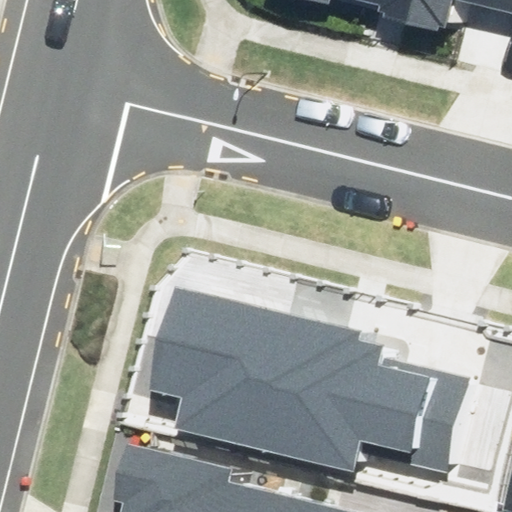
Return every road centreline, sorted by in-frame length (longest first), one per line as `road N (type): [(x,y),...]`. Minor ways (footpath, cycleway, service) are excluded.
road 1 (residential): [(511,194),(53,81)]
road 2 (residential): [(0,299),(53,81)]
